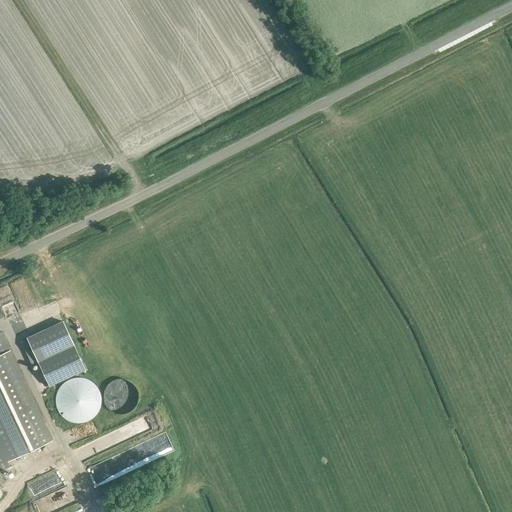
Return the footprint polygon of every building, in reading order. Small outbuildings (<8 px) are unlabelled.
[(85,370),(63,322),(26,338),(49,386),(85,370)] [(0,471),(10,467),(7,462),(52,440),(1,332),(0,332),(0,471)] [(56,395),(55,401),(56,407),(58,412),(62,417),(67,420),(72,423),(78,424),(84,423),(89,420),(94,417),(98,412),(100,407),(101,401),(100,395),(98,389),(94,384),(90,381),(84,379),(78,378),(72,379),(67,381),(62,384),(58,389),(56,395)] [(116,434),(118,438),(128,433),(126,429),(116,434)] [(104,445),(115,443),(114,437),(103,440),(104,445)] [(39,511),(45,511),(68,506),(63,488),(29,497),(33,511),(39,510),(39,511)]
